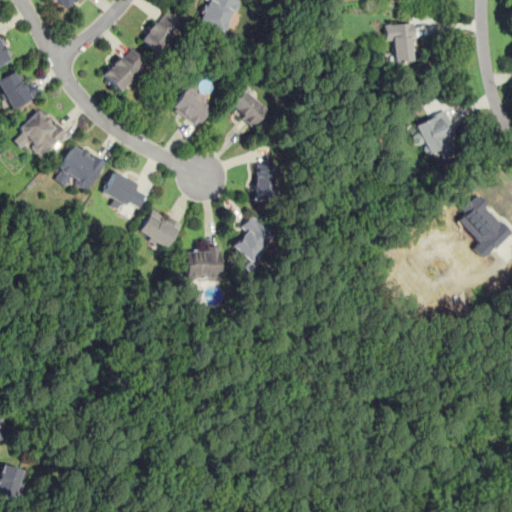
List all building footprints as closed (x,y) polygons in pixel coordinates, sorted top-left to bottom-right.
[(56,0),(65,8),(72,0),(56,0)] [(240,0),(233,14),(230,12),(221,31),(198,19),(207,0),(240,0)] [(138,38),(156,52),(168,35),(166,33),(176,20),(164,11),(155,24),(150,21),(138,38)] [(411,22),(382,22),(382,43),(392,43),(392,61),(412,60),(411,22)] [(0,63),(8,59),(0,43),(0,63)] [(129,48),(141,60),(132,70),(134,73),(117,90),(100,73),(118,55),(121,57),(129,48)] [(0,77),(11,71),(17,82),(20,80),(22,85),(27,82),(34,94),(11,107),(0,88),(0,77)] [(240,89),(253,100),(254,98),(265,109),(249,126),(239,117),(241,115),(227,103),(240,89)] [(181,90),(194,99),(195,98),(201,102),(202,101),(209,106),(194,126),(172,110),(173,108),(170,106),(181,90)] [(459,141),(440,109),(409,126),(427,159),(459,141)] [(36,110),(41,116),(44,113),(49,119),(47,121),(51,124),(54,121),(64,133),(38,157),(30,148),(28,148),(24,143),(18,148),(10,140),(18,133),(14,129),(36,110)] [(104,162),(84,189),(80,187),(78,187),(73,184),(72,181),(73,178),(69,176),(61,186),(51,179),(57,170),(53,168),(70,143),(77,148),(79,145),(87,151),(85,154),(88,156),(91,152),(104,162)] [(254,163),(271,164),(270,202),(250,201),(251,178),(253,178),(254,163)] [(111,170),(134,182),(131,188),(142,194),(129,217),(118,211),(122,204),(99,191),(111,170)] [(477,242),(471,248),(480,258),(508,233),(472,194),(457,208),(462,214),(456,219),(477,242)] [(150,209),(163,218),(166,215),(179,223),(163,247),(136,230),(150,209)] [(248,215),(267,231),(257,241),(263,246),(248,262),(230,245),(243,231),(238,226),(248,215)] [(204,245),(218,245),(219,278),(215,278),(213,281),(210,280),(206,280),(206,277),(194,277),(191,280),(187,279),(185,277),(182,277),(181,251),(204,250),(204,245)] [(0,496),(17,498),(19,468),(0,466),(0,496)]
